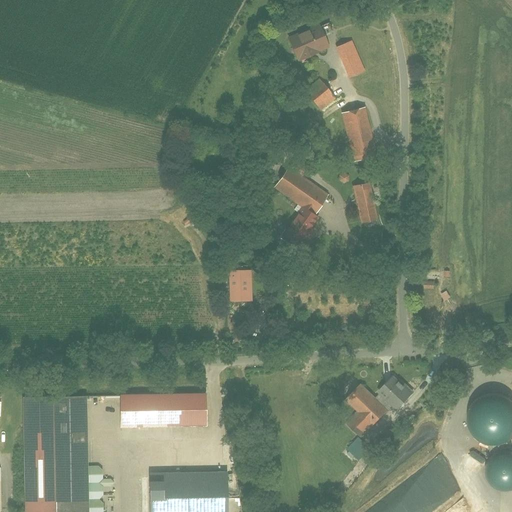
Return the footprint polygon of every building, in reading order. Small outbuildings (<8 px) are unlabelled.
[(329,50),(319,27),(288,40),(298,63),(329,50)] [(357,94),(383,83),(362,34),(336,45),(357,94)] [(320,112),(335,100),(319,80),(305,91),(320,112)] [(353,166),(378,159),(365,108),(308,122),(314,144),(345,136),(353,166)] [(315,217),(329,196),(288,169),(274,190),(302,208),(285,236),(303,248),(320,221),(315,217)] [(361,226),(379,222),(371,185),(353,189),(361,226)] [(252,300),(251,270),(228,271),(229,301),(252,300)] [(379,394),(380,395),(376,399),(387,410),(392,406),(398,411),(414,393),(395,376),(379,394)] [(347,423),(361,437),(387,410),(376,399),(361,385),(347,400),(358,411),(347,423)] [(511,397),(508,395),(500,391),(491,390),(482,392),(475,398),(469,405),(467,414),(467,423),(471,431),(476,437),(483,442),(492,444),(500,443),(508,440),(511,435),(511,397)] [(206,429),(206,396),(120,397),(120,430),(206,429)] [(89,398),(22,399),(24,511),(104,511),(105,506),(112,506),(116,501),(112,497),(104,498),(104,489),(112,489),(116,485),(111,481),(104,481),(104,472),(100,468),(90,468),(89,398)] [(320,447),(316,408),(305,409),(310,448),(320,447)] [(360,438),(346,451),(352,459),(357,455),(359,458),(370,449),(360,438)] [(511,447),(508,447),(501,447),(494,450),(489,455),(486,461),(485,468),(487,475),(490,481),(495,485),(502,488),(508,488),(511,487),(511,447)] [(227,511),(226,475),(150,477),(150,511),(227,511)]
